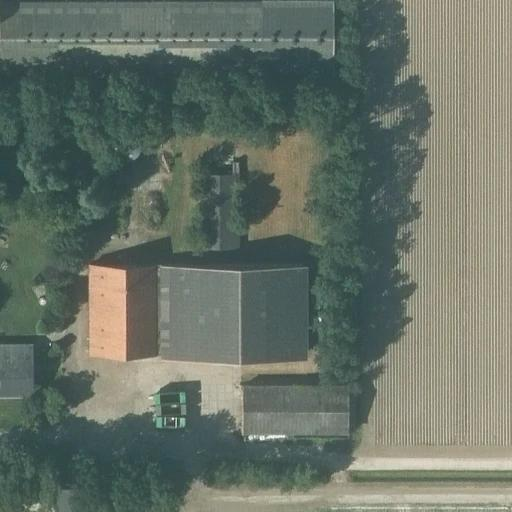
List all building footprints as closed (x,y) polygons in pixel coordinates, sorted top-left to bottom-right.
[(262,0),(262,2),(0,2),(0,9),(0,70),(263,70),(263,73),(333,72),(332,0),(262,0)] [(198,246),(238,246),(238,161),(198,161),(198,246)] [(301,264),(88,264),(88,354),(152,353),(152,354),(301,354),(301,264)] [(38,352),(0,352),(0,385),(2,386),(2,390),(15,390),(15,386),(25,386),(25,370),(30,370),(30,354),(38,354),(38,352)] [(347,432),(347,386),(238,386),(239,433),(347,432)]
